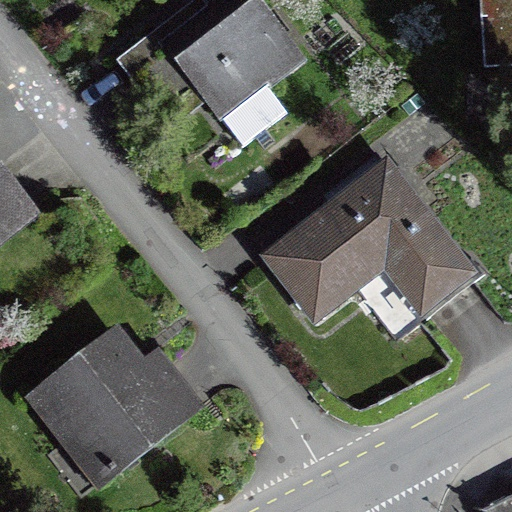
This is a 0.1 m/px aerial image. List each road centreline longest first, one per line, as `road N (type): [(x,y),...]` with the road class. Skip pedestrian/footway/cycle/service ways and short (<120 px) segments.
road 1 (residential): [(339,494),(292,419),(0,46)]
road 2 (tertiary): [(358,484),(511,399)]
